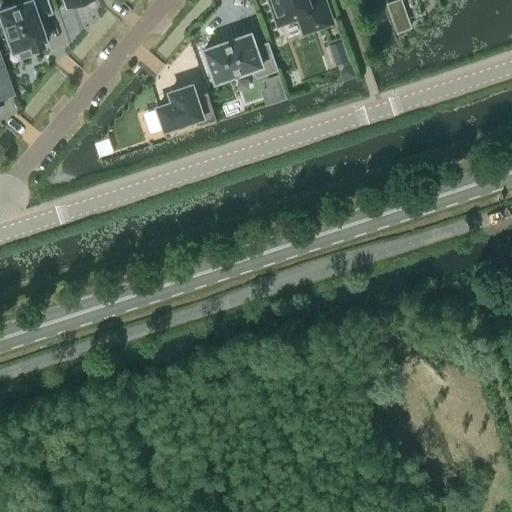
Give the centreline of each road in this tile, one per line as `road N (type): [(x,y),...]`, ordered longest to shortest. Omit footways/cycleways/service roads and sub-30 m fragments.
road 1 (unclassified): [(0,374),(511,208)]
road 2 (primary): [(0,340),(511,174)]
road 3 (unclassified): [(511,66),(9,232)]
road 4 (residential): [(0,196),(166,0)]
